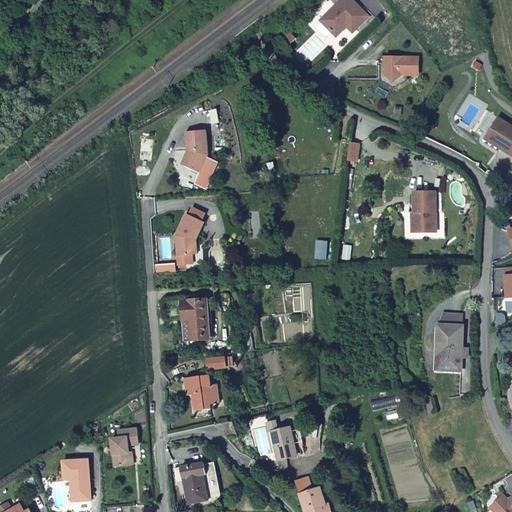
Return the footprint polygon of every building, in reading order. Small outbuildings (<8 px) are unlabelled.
[(347,0),(338,0),(317,23),(330,35),(342,22),(352,32),(366,18),(347,0)] [(342,22),(330,35),(333,39),(343,29),(350,35),(352,32),(342,22)] [(281,44),(288,49),(293,42),(286,37),(281,44)] [(392,88),(404,81),(404,75),(384,75),(384,59),(379,59),(379,64),(379,66),(380,82),(392,88)] [(384,75),(404,75),(415,75),(415,59),(384,59),(384,75)] [(511,157),(511,127),(496,118),(483,139),(511,157)] [(206,153),(205,128),(185,129),(186,149),(186,154),(182,163),(197,171),(206,153)] [(224,144),(213,145),(213,152),(225,152),(224,144)] [(358,145),(350,144),(348,161),(356,162),(358,145)] [(214,157),(206,153),(197,171),(194,177),(202,181),(214,157)] [(430,232),(433,192),(411,191),(411,211),(413,211),(412,232),(430,232)] [(186,214),(201,221),(204,214),(189,206),(186,214)] [(186,214),(182,213),(171,235),(172,256),(188,255),(189,255),(189,245),(191,240),(201,221),(186,214)] [(188,255),(172,256),(173,265),(188,264),(188,255)] [(511,267),(503,268),(506,297),(511,297),(511,267)] [(185,336),(208,334),(206,299),(182,300),(185,336)] [(437,357),(460,358),(462,326),(437,326),(437,336),(438,336),(437,357)] [(224,358),(206,360),(207,369),(225,367),(224,358)] [(209,404),(218,403),(217,384),(209,385),(208,376),(184,378),(185,395),(193,395),(193,401),(190,402),(191,411),(209,409),(209,404)] [(266,433),(269,433),(275,459),(296,454),(289,427),(276,431),(274,422),(264,424),(266,433)] [(137,428),(119,430),(120,438),(112,438),(115,465),(131,463),(129,446),(139,446),(137,428)] [(64,476),(70,476),(75,475),(77,497),(91,496),(88,456),(62,459),(64,476)] [(219,498),(211,461),(179,468),(187,505),(219,498)] [(293,480),(303,511),(320,511),(319,506),(324,504),(324,503),(318,487),(310,490),(305,476),(293,480)] [(502,493),(489,505),(495,511),(511,511),(511,493),(507,498),(502,493)] [(319,506),(320,511),(329,511),(327,502),(324,503),(324,504),(319,506)] [(33,511),(31,507),(27,510),(24,503),(8,510),(4,511),(33,511)]
